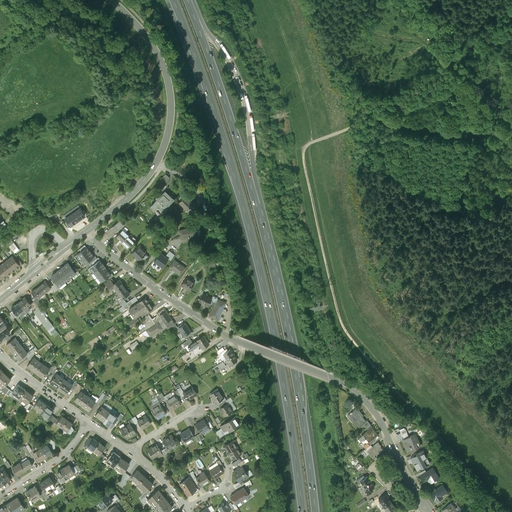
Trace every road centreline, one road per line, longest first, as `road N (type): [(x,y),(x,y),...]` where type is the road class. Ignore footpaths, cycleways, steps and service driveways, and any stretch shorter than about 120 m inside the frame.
road 1 (motorway): [(172,0),(254,250),(300,511)]
road 2 (track): [(511,134),(473,139),(377,121),(304,149),(344,329),(413,405)]
road 3 (residential): [(427,511),(381,421),(350,386),(227,336),(87,230)]
road 4 (motorway): [(314,511),(287,327),(250,189)]
road 5 (secondary): [(87,230),(141,184),(170,116),(154,50),(108,0)]
road 6 (motorway): [(250,189),(190,10)]
road 7 (track): [(413,405),(508,511)]
